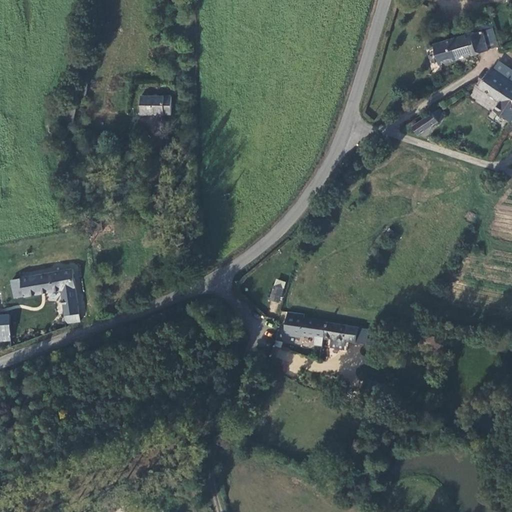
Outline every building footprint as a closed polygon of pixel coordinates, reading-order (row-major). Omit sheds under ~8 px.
[(439,64),(487,52),(482,33),(434,45),(439,64)] [(511,79),(492,68),(491,69),(487,75),(480,87),(511,106),(511,79)] [(85,93),(87,77),(76,75),(75,82),(73,82),(67,117),(75,119),(80,92),(85,93)] [(167,100),(139,99),(139,115),(166,116),(167,100)] [(421,134),(428,129),(446,117),(437,110),(414,125),(421,134)] [(502,115),(492,128),(499,132),(508,119),(502,115)] [(439,133),(428,129),(421,134),(436,141),(439,133)] [(67,322),(81,320),(72,268),(10,280),(13,297),(61,289),(67,322)] [(268,299),(279,303),(286,281),(275,278),(268,299)] [(263,280),(258,296),(266,298),(271,282),(263,280)] [(282,331),(297,334),(298,331),(299,324),(293,323),(294,318),(302,318),(302,315),(286,312),(282,331)] [(316,339),(321,341),(322,336),(324,322),(302,318),(294,318),(293,323),(299,324),(298,331),(317,334),(316,339)] [(410,345),(414,346),(441,352),(446,327),(416,321),(410,345)] [(366,329),(355,327),(324,322),(322,336),(363,343),(366,329)] [(358,395),(380,402),(384,386),(363,380),(358,395)]
